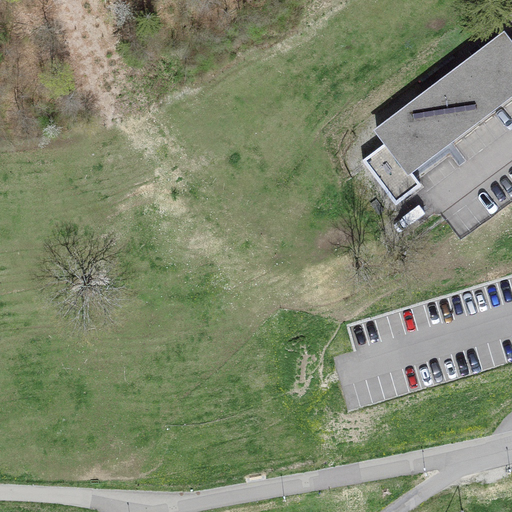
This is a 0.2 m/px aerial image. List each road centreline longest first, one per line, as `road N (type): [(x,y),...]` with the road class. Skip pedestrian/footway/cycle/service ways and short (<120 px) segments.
road 1 (residential): [(475,456),(163,511)]
road 2 (track): [(0,490),(113,503),(126,511)]
